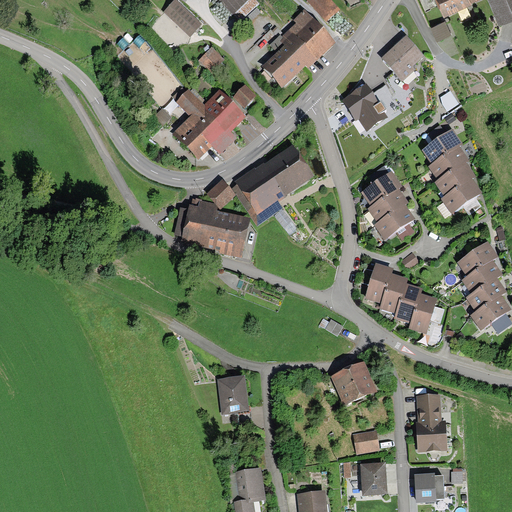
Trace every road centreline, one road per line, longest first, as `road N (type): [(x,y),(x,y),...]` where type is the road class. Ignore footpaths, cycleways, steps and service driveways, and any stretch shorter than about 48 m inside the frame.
road 1 (residential): [(340,298),(149,232),(55,77),(53,59)]
road 2 (tertiary): [(53,59),(85,84),(138,161),(172,178),(221,172),(306,101)]
road 3 (residential): [(306,101),(348,218),(340,298)]
road 4 (residential): [(403,511),(396,389),(374,329)]
road 5 (track): [(156,315),(0,234)]
road 6 (track): [(0,193),(57,201),(149,232)]
road 7 (residential): [(374,329),(443,366),(511,384)]
road 8 (unknown): [(285,122),(201,0)]
road 9 (residential): [(266,369),(282,511)]
road 10 (tertiary): [(306,101),(386,0)]
road 11 (residential): [(266,369),(341,363),(374,329)]
road 12 (residential): [(156,315),(266,369)]
